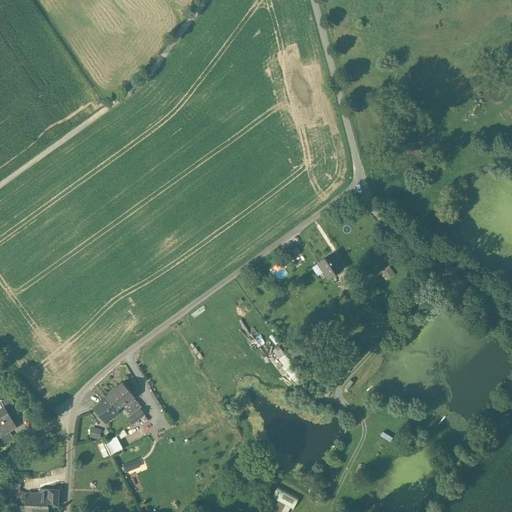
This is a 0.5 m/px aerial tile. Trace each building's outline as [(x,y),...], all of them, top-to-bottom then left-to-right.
[(332,253),(318,262),(319,263),(324,272),(328,278),(342,269),(332,253)] [(319,263),(311,267),(317,276),(324,272),(319,263)] [(391,266),(382,271),(387,280),(396,275),(391,266)] [(346,275),(340,279),(347,290),(353,286),(346,275)] [(279,346),(272,351),(296,381),(303,375),(279,346)] [(122,383),(106,397),(107,398),(112,405),(114,403),(119,409),(121,408),(126,403),(127,403),(134,398),(135,397),(122,383)] [(14,404),(5,390),(0,392),(0,400),(5,409),(14,404)] [(107,398),(95,408),(100,414),(103,414),(108,420),(119,411),(118,410),(119,409),(114,403),(112,405),(107,398)] [(134,398),(127,403),(126,403),(121,408),(128,418),(140,408),(142,407),(134,398)] [(5,409),(0,400),(0,432),(3,431),(5,434),(9,432),(16,427),(5,409)] [(140,408),(128,418),(133,424),(145,415),(140,408)] [(90,436),(100,438),(102,428),(92,427),(90,436)] [(119,439),(127,435),(125,430),(117,434),(119,439)] [(5,434),(1,437),(5,444),(14,439),(12,437),(9,432),(5,434)] [(116,437),(104,443),(111,455),(122,449),(116,437)] [(123,464),(126,472),(141,467),(138,459),(123,464)] [(27,493),(14,488),(9,494),(9,503),(17,504),(26,506),(27,493)] [(60,490),(41,488),(41,493),(27,493),(26,506),(50,508),(50,507),(59,507),(60,490)] [(274,511),(277,511),(288,511),(290,508),(293,510),(298,497),(275,489),(272,498),(278,499),(274,511)]
